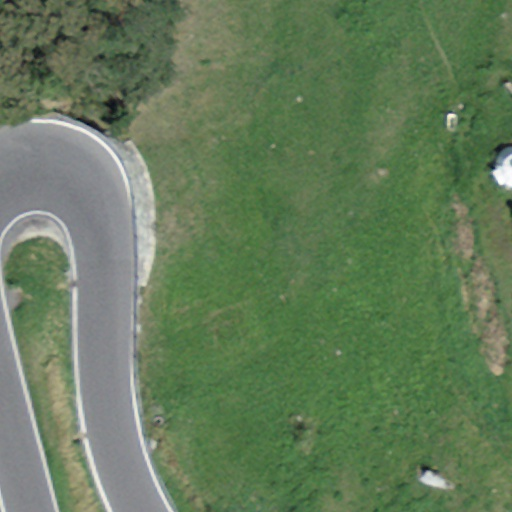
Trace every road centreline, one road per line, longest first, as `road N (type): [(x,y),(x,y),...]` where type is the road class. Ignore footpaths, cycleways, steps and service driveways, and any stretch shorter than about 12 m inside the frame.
road 1 (tertiary): [(142,511),(108,406),(101,233),(90,191),(55,164),(0,172)]
road 2 (tertiary): [(0,391),(32,511)]
